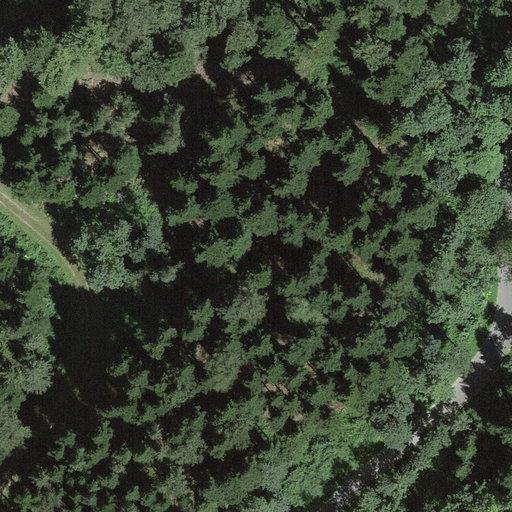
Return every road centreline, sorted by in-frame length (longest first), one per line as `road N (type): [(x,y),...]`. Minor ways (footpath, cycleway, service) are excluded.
road 1 (track): [(324,511),(457,393),(491,352),(507,297),(505,175),(511,159)]
road 2 (track): [(0,493),(85,372),(83,297),(68,245),(0,194)]
